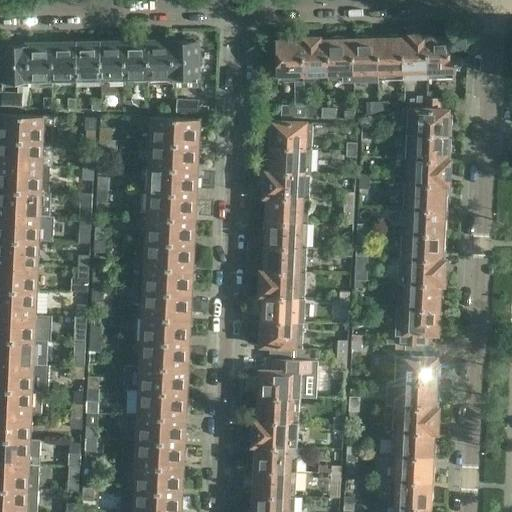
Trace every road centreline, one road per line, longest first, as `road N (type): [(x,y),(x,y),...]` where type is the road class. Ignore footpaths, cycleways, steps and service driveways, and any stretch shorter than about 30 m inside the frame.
road 1 (residential): [(469,511),(495,0)]
road 2 (residential): [(218,511),(238,1)]
road 3 (residential): [(0,7),(238,1)]
